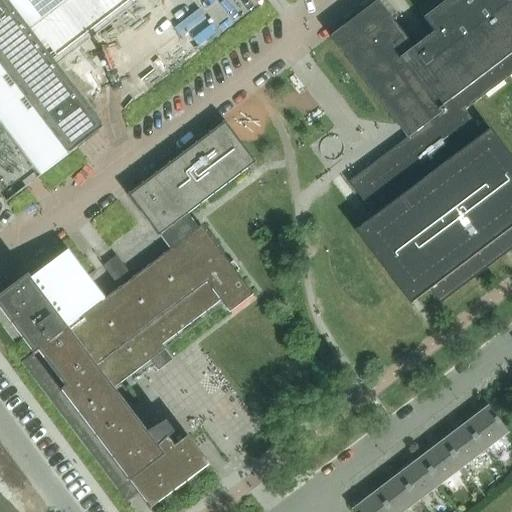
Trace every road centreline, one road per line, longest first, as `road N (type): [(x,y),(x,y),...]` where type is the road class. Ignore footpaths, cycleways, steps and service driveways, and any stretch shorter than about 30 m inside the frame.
road 1 (residential): [(325,0),(0,255)]
road 2 (residential): [(511,344),(309,497)]
